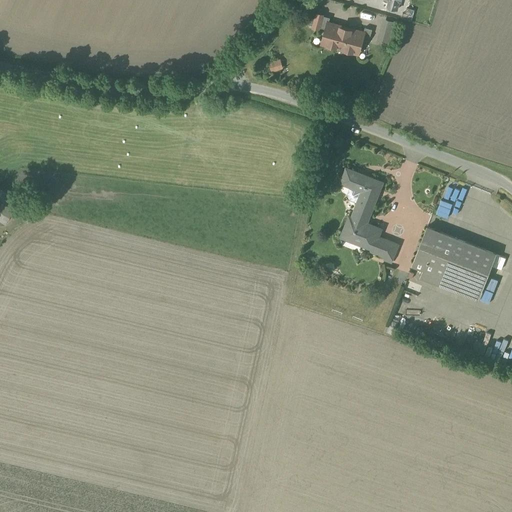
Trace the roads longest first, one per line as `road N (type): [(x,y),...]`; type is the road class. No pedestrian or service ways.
road 1 (unclassified): [(511,190),(297,103),(228,88)]
road 2 (unclassified): [(0,66),(107,90),(228,88)]
